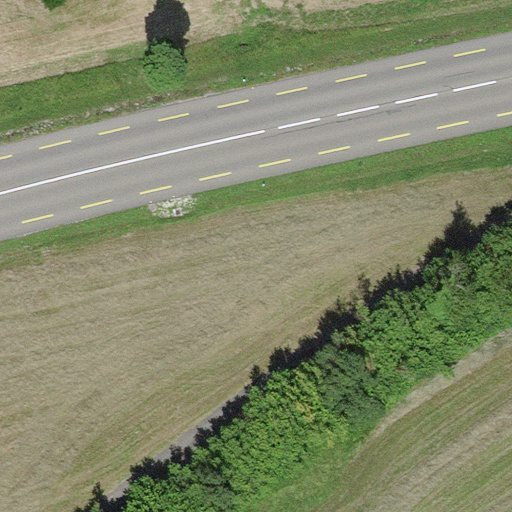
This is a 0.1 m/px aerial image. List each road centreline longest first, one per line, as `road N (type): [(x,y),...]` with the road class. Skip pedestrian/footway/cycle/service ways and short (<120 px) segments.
road 1 (primary): [(0,196),(198,143),(511,81)]
road 2 (track): [(108,511),(361,313),(511,213)]
